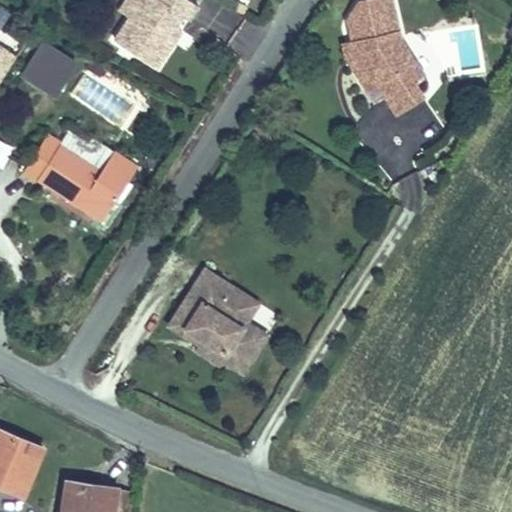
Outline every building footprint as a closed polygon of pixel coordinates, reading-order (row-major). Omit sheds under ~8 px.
[(176,26),(183,15),(189,19),(198,5),(191,0),(141,0),(130,17),(115,39),(156,67),(175,40),(169,36),(176,26)] [(130,17),(141,0),(125,0),(119,10),(130,17)] [(414,60),(400,38),(391,0),(364,0),(359,1),(348,19),(353,42),(349,43),(352,54),(359,65),(354,68),(368,89),(378,83),(397,113),(423,96),(415,83),(410,86),(399,69),(414,60)] [(175,40),(181,30),(176,26),(169,36),(175,40)] [(40,42),(19,80),(57,101),(78,63),(40,42)] [(359,65),(352,54),(349,43),(343,44),(346,57),(354,68),(359,65)] [(0,74),(3,76),(17,55),(1,45),(0,47),(0,74)] [(98,75),(104,66),(94,59),(88,68),(98,75)] [(423,78),(422,74),(423,73),(414,60),(399,69),(410,86),(415,83),(423,78)] [(114,150),(92,137),(89,143),(69,129),(60,143),(101,170),(114,150)] [(137,166),(114,150),(101,170),(60,143),(47,135),(24,171),(102,221),(137,166)] [(441,182),(434,171),(427,174),(435,191),(441,182)] [(243,371),(258,348),(238,335),(243,327),(217,310),(232,286),(205,269),(169,324),(192,339),(196,333),(203,338),(199,344),(196,348),(220,364),(223,359),(243,371)] [(258,348),(267,335),(246,321),(243,327),(238,335),(258,348)] [(199,344),(203,338),(196,333),(192,339),(199,344)] [(0,476),(26,488),(42,447),(0,429),(0,476)] [(0,489),(21,498),(26,488),(0,476),(0,489)] [(128,511),(132,491),(117,488),(68,481),(62,511),(128,511)]
